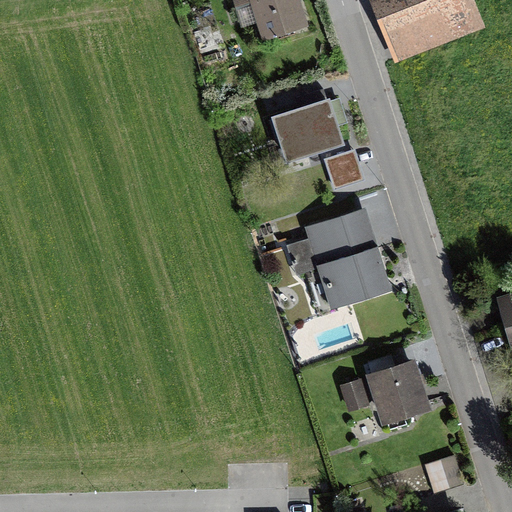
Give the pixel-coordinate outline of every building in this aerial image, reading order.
[(296,0),(233,0),(234,1),(237,0),(251,0),(263,36),(304,23),(296,0)] [(468,0),(378,0),(400,54),(478,23),(468,0)] [(304,108),(276,117),(288,153),(342,136),(325,82),(298,90),(304,108)] [(364,210),(305,230),(332,307),(391,287),(364,210)] [(511,290),(500,294),(511,335),(511,290)] [(410,359),(374,371),(389,415),(425,403),(410,359)] [(359,376),(339,383),(348,407),(368,399),(359,376)] [(455,452),(425,462),(435,491),(465,481),(455,452)]
